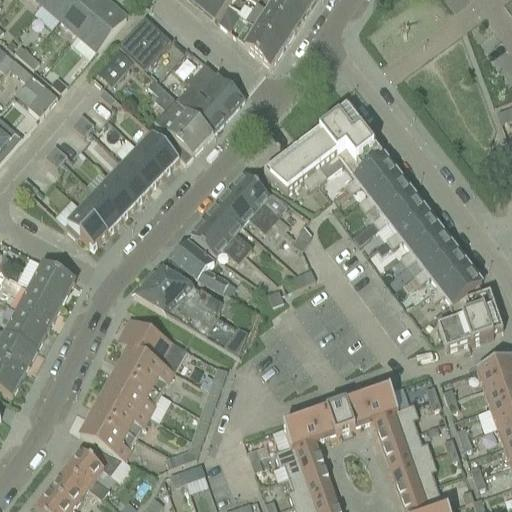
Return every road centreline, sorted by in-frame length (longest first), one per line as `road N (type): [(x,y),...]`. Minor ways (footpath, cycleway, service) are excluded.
road 1 (residential): [(477,238),(315,42)]
road 2 (residential): [(111,288),(272,104)]
road 3 (residential): [(0,486),(111,288)]
road 4 (residential): [(272,104),(150,0)]
road 5 (residential): [(111,288),(0,220)]
